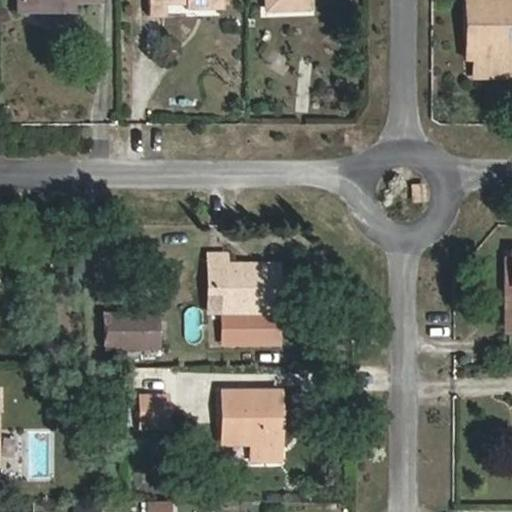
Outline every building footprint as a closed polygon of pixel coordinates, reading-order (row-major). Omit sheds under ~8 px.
[(18,0),(18,12),(71,12),(71,2),(71,0),(18,0)] [(222,10),(222,0),(149,0),(149,5),(185,5),(185,10),(222,10)] [(266,0),(267,10),(303,9),(302,0),(266,0)] [(511,76),(511,0),(474,0),(474,39),(467,39),(467,58),(474,58),(474,77),(511,76)] [(185,10),(185,5),(149,5),(149,17),(185,16),(185,10)] [(278,311),(278,271),(251,271),(251,265),(226,265),(225,256),(209,256),(209,294),(223,294),(223,311),(278,311)] [(156,348),(157,316),(105,316),(105,348),(156,348)] [(279,444),(279,422),(272,422),(272,392),(221,392),(222,444),(251,444),(251,461),(278,461),(278,444),(279,444)] [(167,428),(167,398),(142,398),(142,428),(167,428)] [(168,511),(168,501),(146,501),(146,511),(168,511)]
